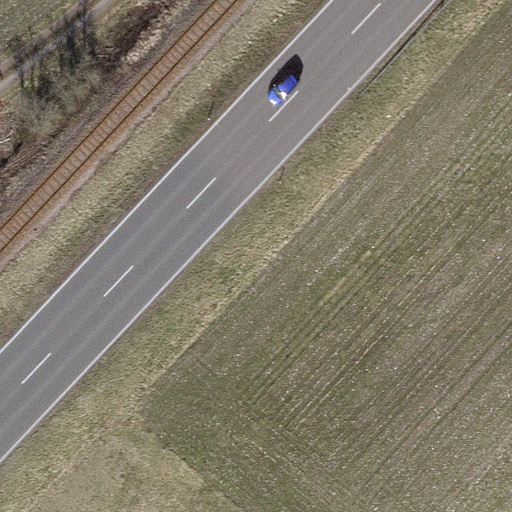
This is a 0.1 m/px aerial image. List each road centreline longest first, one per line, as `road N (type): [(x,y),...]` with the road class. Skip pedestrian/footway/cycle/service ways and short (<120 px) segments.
road 1 (primary): [(386,0),(0,409)]
road 2 (track): [(0,83),(108,0)]
